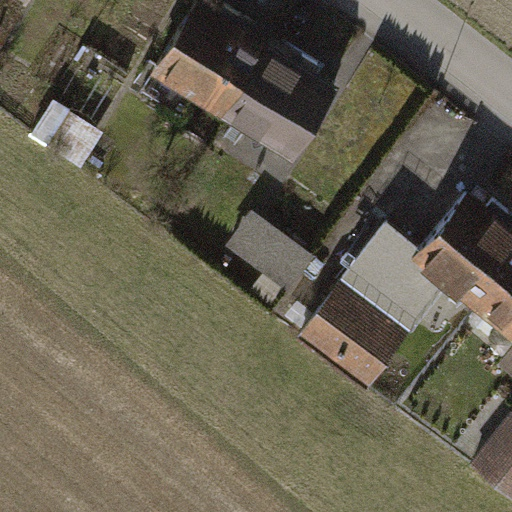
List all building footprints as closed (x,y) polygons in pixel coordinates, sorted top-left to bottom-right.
[(0,0),(0,29),(37,50),(64,0),(0,0)] [(230,94),(258,114),(302,50),(229,0),(227,0),(162,92),(208,124),(230,94)] [(258,114),(332,166),(376,102),(302,50),(258,114)] [(495,288),(511,300),(511,213),(496,202),(454,256),(495,288)] [(312,291),(332,264),(281,227),(261,254),(312,291)] [(419,230),(330,346),(406,404),(495,288),(454,256),(419,230)]
